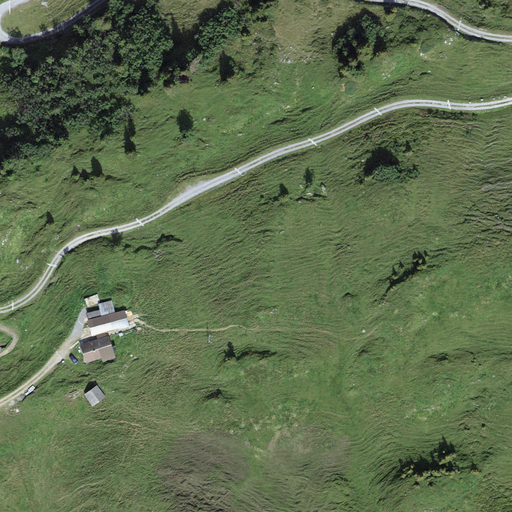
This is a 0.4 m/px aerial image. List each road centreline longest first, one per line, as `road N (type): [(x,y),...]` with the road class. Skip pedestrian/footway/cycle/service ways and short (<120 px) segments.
road 1 (track): [(0,311),(31,296),(83,240),(161,216),(210,185),(364,117),(414,104),(511,105)]
road 2 (track): [(511,43),(466,33),(425,6),(376,0)]
road 3 (track): [(109,0),(56,35),(11,47),(0,42)]
